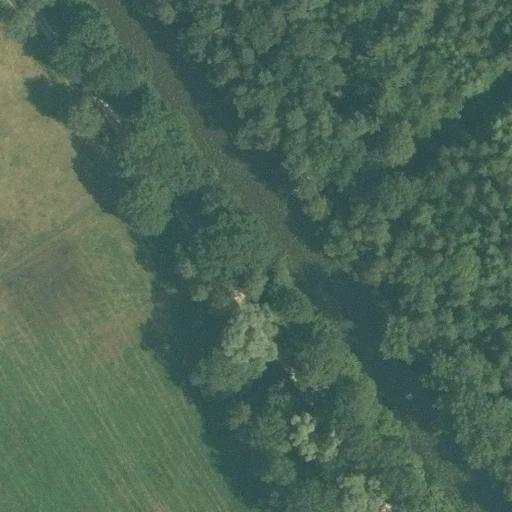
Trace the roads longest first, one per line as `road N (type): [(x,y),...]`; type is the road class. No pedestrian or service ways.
road 1 (track): [(383,511),(25,0)]
road 2 (track): [(329,102),(322,156),(328,185),(350,206),(511,99)]
